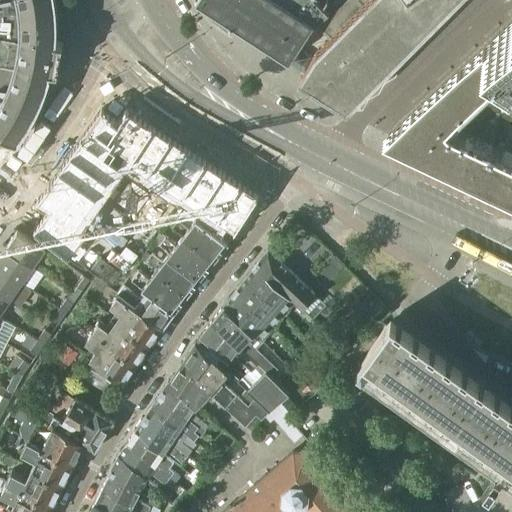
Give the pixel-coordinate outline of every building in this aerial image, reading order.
[(0,0),(0,164),(9,152),(7,151),(16,139),(17,140),(25,128),(32,117),(38,105),(44,90),(50,74),(49,74),(49,71),(53,71),(57,72),(62,43),(59,42),(54,41),(55,38),(56,38),(57,24),(56,8),(55,0),(0,0)] [(196,0),(289,60),(312,23),(315,24),(334,6),(328,0),(196,0)] [(346,0),(320,27),(330,37),(316,52),(299,78),(347,107),(453,0),(346,0)] [(511,5),(494,16),(377,130),(387,135),(382,140),(511,200),(511,5)] [(47,209),(34,228),(69,255),(86,231),(76,224),(124,156),(235,229),(258,193),(125,107),(117,119),(101,108),(36,201),(47,209)] [(173,214),(171,217),(166,223),(167,223),(181,235),(213,259),(228,241),(196,216),(188,226),(179,218),(174,214),(173,214)] [(4,246),(32,266),(44,248),(17,229),(5,246),(4,246)] [(153,240),(158,244),(168,251),(201,275),(213,259),(181,235),(175,243),(160,231),(153,240)] [(4,246),(0,252),(0,268),(21,282),(32,266),(4,246)] [(267,248),(255,264),(303,307),(314,293),(267,248)] [(140,257),(155,268),(187,293),(201,275),(168,251),(162,260),(152,252),(150,254),(145,250),(140,257)] [(325,261),(318,268),(330,279),(337,272),(342,266),(331,255),(325,261)] [(100,256),(91,269),(111,284),(120,272),(100,256)] [(303,307),(255,264),(244,278),(255,289),(266,300),(284,315),(290,308),(294,303),(299,308),(301,310),(303,307)] [(0,268),(0,292),(9,299),(21,282),(0,268)] [(141,286),(146,289),(173,310),(187,293),(155,268),(148,277),(138,269),(132,278),(141,286)] [(75,285),(81,290),(89,279),(82,275),(75,285)] [(98,278),(91,288),(97,293),(104,283),(98,278)] [(244,278),(233,292),(273,328),(278,322),(284,315),(266,300),(255,289),(244,278)] [(124,285),(118,293),(159,325),(162,326),(173,310),(146,289),(140,297),(124,285)] [(0,292),(0,312),(9,299),(0,292)] [(233,292),(223,306),(255,334),(261,340),(262,341),(273,328),(233,292)] [(121,310),(114,320),(149,345),(155,336),(154,333),(159,325),(118,293),(110,302),(121,310)] [(387,308),(372,293),(363,302),(371,310),(366,315),(373,322),(387,308)] [(66,298),(58,309),(65,313),(72,303),(66,298)] [(81,303),(73,313),(80,317),(87,307),(81,303)] [(223,306),(212,320),(267,372),(273,366),(255,348),(261,340),(255,334),(223,306)] [(65,313),(58,309),(51,319),(58,324),(65,313)] [(80,317),(73,313),(67,323),(73,327),(80,317)] [(386,324),(365,353),(363,355),(354,367),(511,480),(511,405),(390,318),(387,322),(386,324)] [(98,320),(90,331),(134,363),(140,354),(143,353),(149,345),(114,320),(109,327),(98,320)] [(212,320),(195,341),(219,364),(224,358),(232,365),(238,358),(251,371),(239,383),(246,389),(255,397),(269,410),(288,393),(267,372),(212,320)] [(44,329),(37,339),(44,344),(51,334),(44,329)] [(134,363),(90,331),(86,339),(96,346),(89,356),(122,380),(122,379),(126,379),(130,372),(129,369),(134,363)] [(44,344),(37,339),(30,350),(36,354),(44,344)] [(176,370),(168,382),(195,405),(196,404),(197,405),(203,398),(207,393),(208,392),(245,425),(256,414),(261,418),(265,414),(269,410),(255,397),(250,402),(248,405),(223,381),(221,384),(217,381),(226,371),(219,364),(195,341),(176,370)] [(345,355),(332,364),(339,374),(351,364),(345,355)] [(23,360),(15,370),(22,375),(29,364),(23,360)] [(22,375),(15,370),(6,389),(13,393),(22,375)] [(317,375),(306,385),(312,393),(324,384),(317,375)] [(168,382),(159,395),(204,431),(208,425),(191,411),(195,405),(168,382)] [(242,394),(250,402),(255,397),(246,389),(242,394)] [(200,436),(204,431),(159,395),(151,406),(180,429),(187,435),(194,441),(198,435),(200,436)] [(2,396),(0,399),(0,409),(3,411),(9,400),(2,396)] [(52,413),(48,420),(82,442),(94,449),(113,420),(104,415),(76,397),(66,413),(56,407),(53,411),(52,411),(51,412),(52,413)] [(293,439),(293,440),(301,434),(286,415),(290,412),(288,410),(280,400),(269,410),(265,414),(266,415),(270,420),(273,417),(279,423),(286,431),(293,439)] [(35,458),(30,467),(63,484),(68,474),(67,472),(82,442),(48,420),(15,401),(14,402),(9,413),(23,420),(19,428),(21,436),(29,440),(23,451),(35,458)] [(187,435),(180,429),(151,406),(143,417),(174,444),(187,455),(191,449),(182,441),(187,435)] [(187,455),(174,444),(143,417),(142,419),(135,430),(163,453),(166,449),(175,457),(182,463),(187,455)] [(162,454),(135,430),(127,442),(174,481),(176,482),(180,477),(168,467),(172,462),(162,454)] [(127,442),(118,455),(146,478),(151,471),(153,473),(152,474),(164,483),(169,487),(174,481),(127,442)] [(285,457),(268,472),(255,482),(235,499),(232,496),(228,500),(231,503),(220,511),(285,511),(289,509),(298,510),(299,511),(354,511),(328,480),(328,479),(324,475),(304,451),(292,450),(285,457)] [(118,455),(108,474),(139,492),(143,484),(145,486),(144,488),(152,494),(157,486),(146,478),(118,455)] [(11,469),(5,481),(50,505),(55,495),(57,495),(63,484),(30,467),(26,477),(11,469)] [(195,468),(189,474),(195,479),(200,472),(195,468)] [(108,474),(101,488),(144,511),(147,511),(151,506),(136,498),(139,492),(108,474)] [(496,482),(490,477),(483,486),(489,491),(491,488),(496,482)] [(0,491),(15,500),(9,510),(14,511),(46,511),(50,505),(5,481),(0,490),(0,491)] [(144,511),(101,488),(94,502),(111,511),(144,511)] [(179,495),(182,498),(188,492),(184,489),(179,495)] [(172,499),(177,504),(182,498),(176,494),(172,499)] [(111,511),(94,502),(89,511),(111,511)]
